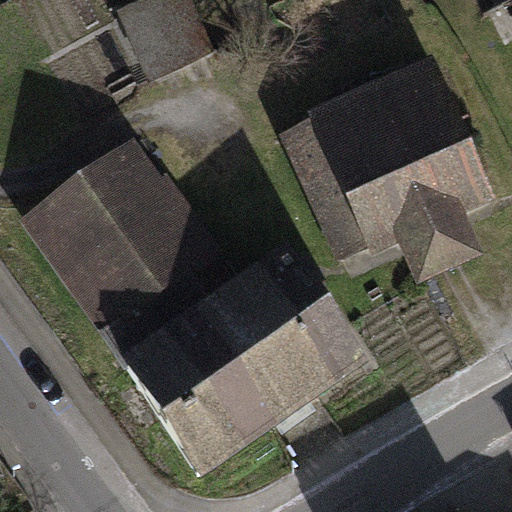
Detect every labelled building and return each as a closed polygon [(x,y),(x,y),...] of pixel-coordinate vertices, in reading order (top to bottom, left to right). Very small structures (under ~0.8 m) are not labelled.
[(149,81),(211,53),(186,0),(165,0),(121,20),(149,81)] [(68,51),(88,105),(143,84),(123,31),(68,51)] [(454,213),(491,196),(436,75),(370,104),(362,86),(330,100),(338,118),(289,140),(343,262),(402,236),(422,282),(444,272),(475,259),(454,213)] [(192,279),(199,274),(116,160),(48,209),(128,319),(191,276),(192,279)] [(278,422),(360,365),(290,261),(219,309),(261,371),(248,379),(278,422)] [(215,312),(192,279),(191,276),(128,319),(104,335),(199,478),(278,422),(248,379),(261,371),(219,309),(215,312)]
